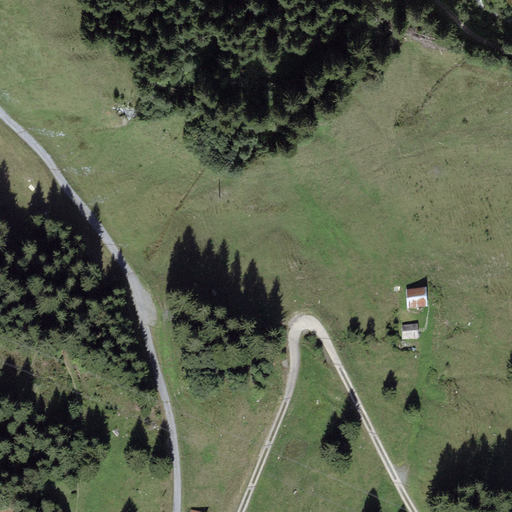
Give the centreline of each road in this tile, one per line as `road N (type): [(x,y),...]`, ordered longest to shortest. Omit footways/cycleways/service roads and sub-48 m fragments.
road 1 (track): [(0,111),(128,267),(161,385),(177,511)]
road 2 (track): [(240,511),(288,398),(293,334),(308,322),(322,331),(414,511)]
